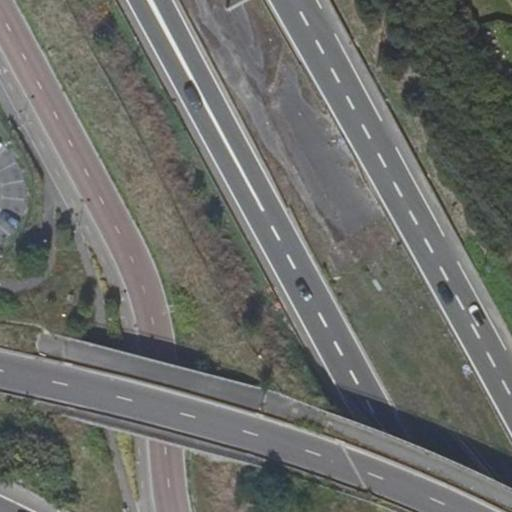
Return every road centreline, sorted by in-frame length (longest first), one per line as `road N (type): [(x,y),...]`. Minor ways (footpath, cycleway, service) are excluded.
road 1 (trunk): [(454,511),(290,447),(0,370)]
road 2 (motorway): [(511,397),(293,0)]
road 3 (trunk): [(260,211),(421,511)]
road 4 (trunk): [(136,0),(260,211)]
road 5 (trunk): [(160,0),(241,155),(260,211)]
